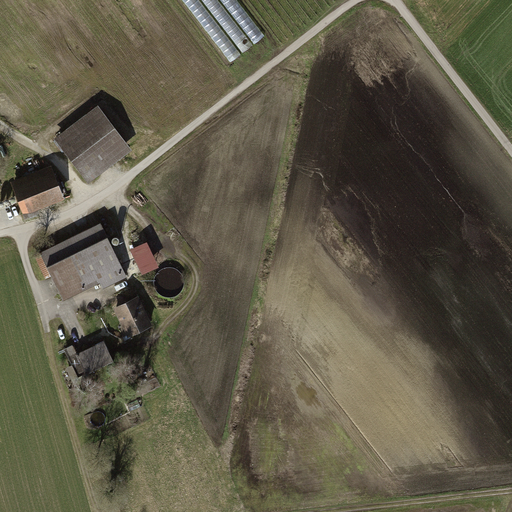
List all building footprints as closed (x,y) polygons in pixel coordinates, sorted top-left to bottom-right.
[(239,17),(256,43),(265,37),(248,11),(239,17)] [(105,107),(60,140),(92,184),(137,151),(105,107)] [(56,167),(18,183),(32,216),(70,200),(56,167)] [(105,226),(43,254),(68,301),(104,284),(106,290),(130,278),(105,226)] [(155,264),(145,247),(136,253),(145,270),(155,264)] [(119,310),(133,339),(160,325),(146,297),(119,310)] [(91,377),(121,364),(112,342),(82,355),(91,377)]
